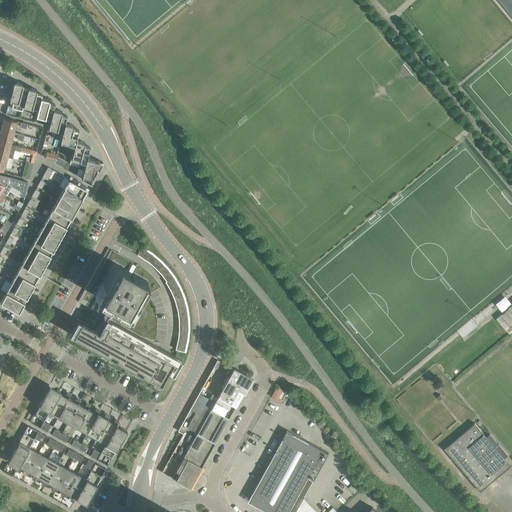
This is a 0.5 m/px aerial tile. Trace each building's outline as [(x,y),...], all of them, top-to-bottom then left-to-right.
[(511,0),(498,0),(511,16),(511,0)] [(22,105),(23,106),(28,87),(27,87),(27,88),(22,86),(23,84),(13,81),(9,100),(12,101),(11,106),(22,109),(22,105)] [(40,101),(41,97),(42,94),(36,92),(36,89),(28,87),(23,106),(37,109),(40,100),(40,101)] [(44,98),(41,97),(40,101),(40,100),(37,109),(35,115),(50,119),(52,112),(53,109),(55,104),(48,102),(49,99),(44,98)] [(62,111),(57,110),(53,109),(52,112),(50,119),(48,127),(62,131),(64,126),(65,123),(67,116),(61,114),(62,111)] [(16,121),(4,117),(1,129),(13,132),(16,121)] [(73,125),(65,123),(64,126),(62,131),(59,141),(74,145),(75,143),(76,140),(79,130),(73,128),(73,125)] [(0,141),(10,144),(13,132),(1,129),(0,132),(0,141)] [(84,142),(79,141),(76,140),(75,143),(74,145),(70,158),(85,162),(86,161),(87,158),(90,147),(84,145),(84,142)] [(0,153),(7,156),(10,144),(0,141),(0,153)] [(32,152),(30,162),(33,162),(36,151),(21,147),(20,149),(32,152)] [(56,154),(47,151),(45,157),(54,162),(54,161),(56,154)] [(67,167),(70,161),(57,156),(55,163),(67,167)] [(102,162),(87,158),(86,161),(85,162),(81,177),(90,183),(102,162)] [(52,170),(47,167),(42,176),(47,179),(52,170)] [(0,195),(4,198),(11,186),(21,192),(20,196),(25,197),(28,183),(28,182),(0,174),(0,195)] [(68,178),(63,188),(81,198),(87,188),(68,178)] [(76,208),(81,198),(63,188),(58,197),(76,208)] [(58,197),(52,207),(71,217),(76,208),(58,197)] [(66,227),(71,217),(52,207),(47,216),(66,227)] [(60,236),(66,227),(47,216),(42,226),(60,236)] [(55,245),(60,236),(42,226),(37,235),(55,245)] [(37,235),(31,245),(32,245),(50,255),(55,245),(37,235)] [(31,245),(26,254),(45,264),(50,255),(32,245),(31,245)] [(39,274),(45,264),(26,254),(21,263),(39,274)] [(161,352),(158,350),(156,352),(147,347),(149,344),(148,344),(145,342),(143,345),(134,340),(135,337),(131,335),(130,338),(121,332),(122,330),(122,329),(122,330),(118,328),(117,330),(108,325),(110,320),(109,319),(116,307),(125,313),(133,299),(136,300),(147,281),(132,273),(137,264),(136,264),(129,276),(126,274),(133,262),(132,261),(127,270),(113,262),(102,282),(105,283),(97,297),(108,303),(109,300),(112,301),(107,310),(109,312),(98,331),(77,319),(69,334),(95,348),(161,385),(168,372),(173,374),(181,360),(176,357),(174,362),(173,362),(175,359),(174,359),(171,357),(169,359),(160,354),(162,352),(161,351),(161,352)] [(21,263),(15,273),(34,283),(39,274),(21,263)] [(29,293),(34,283),(15,273),(10,282),(29,293)] [(24,302),(29,293),(10,282),(5,292),(24,302)] [(511,289),(500,299),(506,307),(511,302),(511,289)] [(0,301),(18,312),(24,302),(5,292),(0,300),(0,301)] [(511,305),(501,315),(510,326),(511,324),(511,305)] [(177,350),(188,350),(190,312),(179,312),(177,350)] [(190,487),(201,467),(201,466),(214,442),(214,443),(228,417),(242,392),(244,393),(253,378),(233,367),(172,478),(175,480),(189,488),(190,487)] [(44,420),(49,412),(48,412),(60,391),(50,385),(33,414),(44,420)] [(277,386),(273,396),(281,400),(285,390),(277,386)] [(58,417),(69,398),(69,396),(70,396),(69,396),(70,394),(67,392),(66,394),(60,391),(48,412),(49,412),(58,417)] [(75,401),(69,398),(58,417),(67,422),(78,403),(79,402),(80,399),(76,397),(75,401)] [(86,403),(84,406),(78,403),(67,422),(77,428),(89,407),(88,407),(89,405),(86,403)] [(95,410),(89,407),(77,428),(87,433),(98,412),(99,410),(96,408),(95,410)] [(87,433),(96,439),(107,419),(108,418),(108,417),(109,416),(105,414),(104,416),(98,412),(87,433)] [(106,444),(117,425),(117,423),(118,421),(115,419),(113,422),(107,419),(96,439),(105,444),(106,444)] [(475,423),(444,449),(480,491),(511,466),(475,423)] [(127,430),(117,425),(106,444),(105,444),(101,452),(111,458),(127,430)] [(295,511),(315,476),(329,453),(303,439),(287,430),(248,501),(267,511),(295,511)] [(23,432),(17,444),(27,450),(29,446),(34,438),(23,432)] [(7,461),(17,467),(27,450),(17,444),(7,461)] [(29,446),(27,450),(17,467),(23,471),(22,472),(25,474),(27,472),(27,473),(27,472),(28,471),(39,452),(29,446)] [(37,478),(37,476),(48,457),(39,452),(28,471),(34,474),(32,478),(35,480),(36,477),(37,478)] [(58,462),(48,457),(37,476),(43,480),(41,483),(45,485),(46,483),(58,462)] [(67,468),(58,462),(46,483),(52,487),(51,489),(54,490),(55,489),(56,489),(67,468)] [(77,473),(67,468),(56,489),(62,492),(60,494),(64,496),(65,494),(66,492),(77,473)] [(87,478),(85,482),(95,488),(101,476),(90,470),(86,478),(87,478)] [(76,498),(85,482),(87,478),(86,478),(77,473),(66,492),(72,496),(70,499),(73,501),(75,499),(76,498)] [(86,503),(95,488),(85,482),(76,498),(86,503)]
